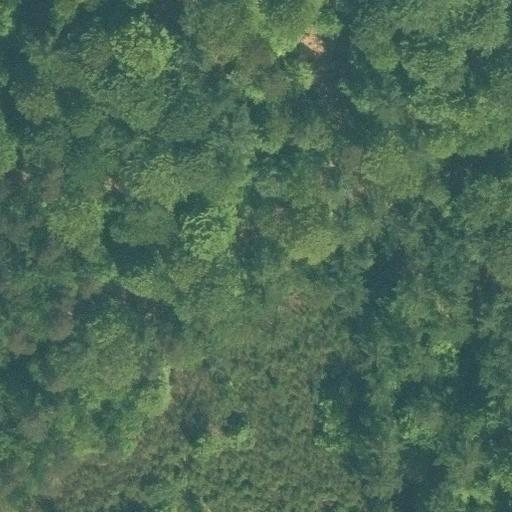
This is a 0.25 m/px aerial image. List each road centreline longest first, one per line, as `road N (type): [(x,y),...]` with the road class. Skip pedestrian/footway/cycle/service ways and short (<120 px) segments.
road 1 (track): [(243,212),(498,81)]
road 2 (track): [(0,341),(243,212)]
road 3 (track): [(243,212),(134,0)]
